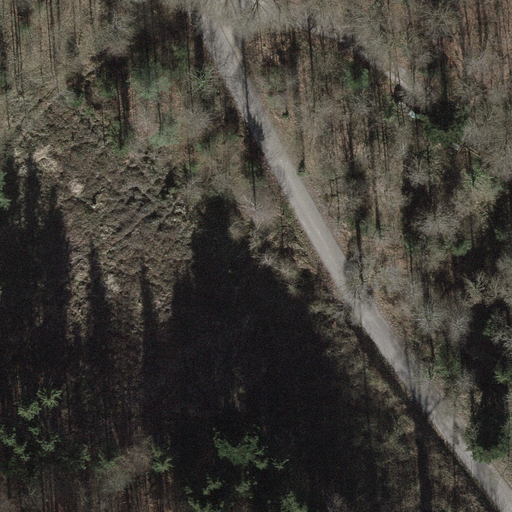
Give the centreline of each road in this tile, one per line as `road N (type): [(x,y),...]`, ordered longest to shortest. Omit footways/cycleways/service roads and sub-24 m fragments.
road 1 (tertiary): [(511,507),(372,316),(192,0)]
road 2 (track): [(511,159),(352,41),(239,0)]
